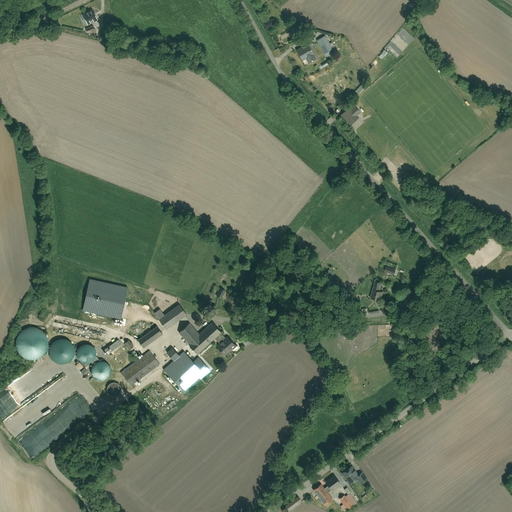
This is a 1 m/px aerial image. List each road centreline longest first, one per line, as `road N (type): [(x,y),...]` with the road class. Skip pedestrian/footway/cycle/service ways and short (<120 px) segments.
road 1 (unclassified): [(238,0),(281,75),(506,333)]
road 2 (residential): [(260,511),(506,333)]
